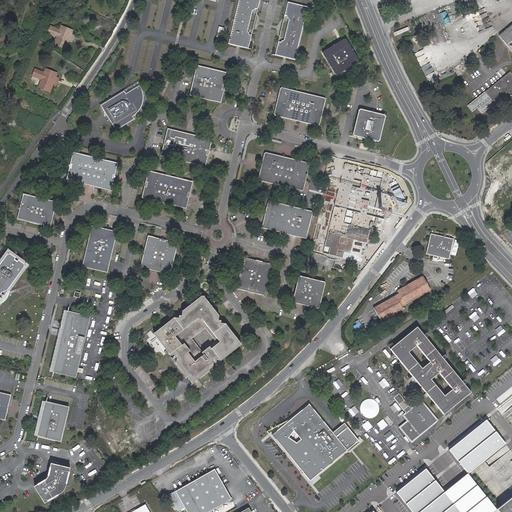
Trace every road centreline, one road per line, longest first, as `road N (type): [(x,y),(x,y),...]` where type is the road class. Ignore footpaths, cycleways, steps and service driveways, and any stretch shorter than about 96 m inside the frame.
road 1 (tertiary): [(429,198),(300,361),(220,429)]
road 2 (unclassified): [(136,0),(0,206)]
road 3 (track): [(0,0),(12,33),(20,144),(0,172)]
road 4 (secondary): [(359,0),(423,158)]
road 5 (tertiary): [(220,429),(76,511)]
road 6 (secondary): [(444,146),(410,95),(368,0)]
